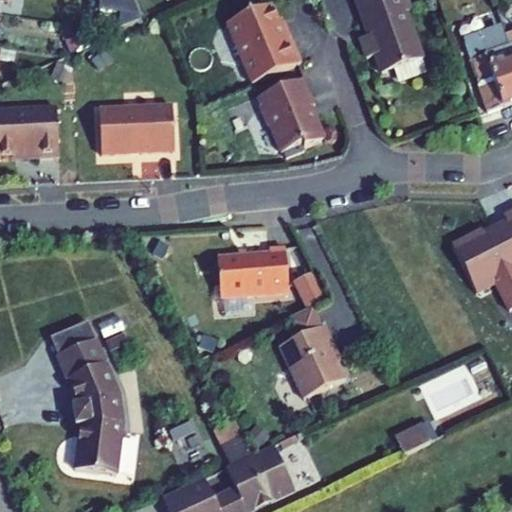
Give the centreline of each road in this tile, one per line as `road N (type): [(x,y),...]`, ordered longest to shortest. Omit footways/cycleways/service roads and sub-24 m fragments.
road 1 (residential): [(0,218),(146,214),(391,171),(471,171),(511,157)]
road 2 (unknown): [(380,173),(330,44)]
